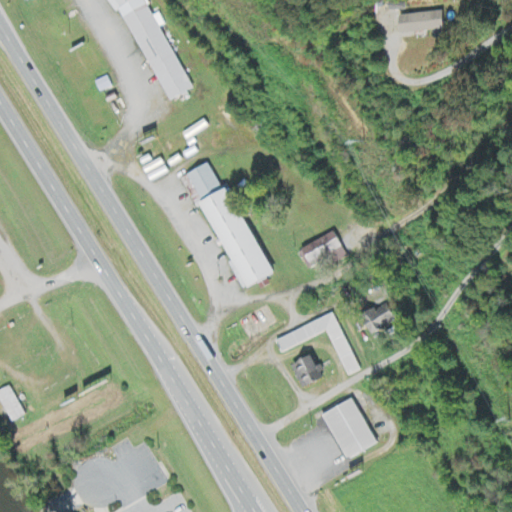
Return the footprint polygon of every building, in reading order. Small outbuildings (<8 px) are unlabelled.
[(402,17),(403,35),(448,31),(446,13),(402,17)] [(278,278),(230,185),(224,189),(212,166),(185,180),(200,210),(207,207),(235,263),(231,265),(246,294),(278,278)] [(351,259),(337,234),(303,253),(312,270),(330,261),(334,268),(351,259)] [(364,317),(373,337),(398,326),(389,305),(364,317)] [(283,354),(329,334),(341,360),(352,355),(335,316),(277,342),(283,354)] [(305,391),(327,382),(316,358),(295,368),(305,391)] [(0,394),(0,397),(13,425),(27,418),(13,388),(0,394)] [(326,418),(349,462),(380,446),(356,401),(326,418)]
